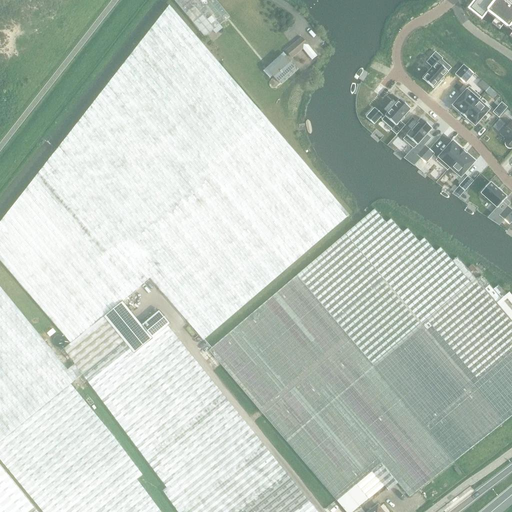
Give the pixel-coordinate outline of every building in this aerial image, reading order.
[(229,17),(215,0),(173,0),(204,37),(229,17)] [(511,0),(474,0),(474,1),(478,4),(475,9),(485,17),(487,14),(508,30),(508,29),(510,30),(511,31),(511,0)] [(169,6),(0,222),(0,261),(70,343),(63,350),(74,364),(81,374),(155,472),(166,488),(161,492),(177,511),(316,511),(285,472),(190,353),(167,326),(134,354),(104,317),(122,302),(149,278),(203,340),(349,215),(169,6)] [(426,35),(417,45),(427,53),(436,43),(426,35)] [(301,37),(285,50),(291,58),(302,49),(304,51),(309,48),(301,37)] [(283,54),(266,69),(280,84),(297,69),(283,54)] [(440,59),(422,79),(433,89),(451,68),(440,59)] [(461,62),(452,72),(458,77),(466,67),(461,62)] [(466,67),(458,77),(463,81),(471,72),(466,67)] [(468,87),(452,105),(460,113),(463,116),(477,100),(478,100),(480,97),(468,87)] [(497,94),(489,87),(485,92),(492,99),(497,94)] [(400,100),(381,120),(391,129),(391,130),(396,135),(405,126),(400,121),(410,109),(400,100)] [(477,100),(463,116),(466,119),(466,118),(474,126),(489,110),(478,100),(477,100)] [(500,101),(491,111),(496,115),(505,106),(500,101)] [(374,108),(366,117),(374,125),(382,115),(374,108)] [(421,119),(403,139),(413,149),(432,128),(421,119)] [(511,122),(501,135),(502,134),(506,138),(504,141),(505,141),(504,142),(505,142),(505,145),(506,147),(507,148),(510,149),(511,148),(511,122)] [(452,142),(435,160),(447,171),(449,168),(464,151),(461,149),(452,142)] [(423,144),(415,154),(421,159),(429,149),(423,144)] [(429,149),(421,159),(426,163),(434,154),(429,149)] [(464,151),(449,168),(460,178),(475,162),(466,154),(464,151)] [(426,164),(420,159),(414,166),(420,171),(426,164)] [(468,177),(460,187),(464,191),(473,181),(468,177)] [(490,183),(481,194),(498,209),(507,198),(490,183)] [(452,194),(458,198),(464,191),(459,186),(452,194)] [(511,210),(507,206),(498,215),(504,220),(511,210)] [(312,472),(335,501),(379,463),(397,484),(409,498),(433,479),(441,472),(511,416),(511,320),(497,303),(507,295),(498,285),(493,289),(482,276),(477,280),(471,273),(467,269),(457,257),(452,261),(440,248),(436,252),(424,238),(419,242),(407,229),(403,233),(391,219),(386,223),(374,210),(209,350),(312,472)] [(472,265),(467,269),(471,273),(475,268),(472,265)] [(0,289),(0,460),(42,511),(160,511),(136,480),(142,475),(70,383),(81,374),(74,364),(66,371),(0,289)] [(511,296),(509,293),(507,295),(497,303),(511,320),(511,296)] [(122,302),(104,317),(134,354),(167,326),(170,324),(159,311),(141,325),(122,302)] [(388,492),(397,484),(379,463),(335,501),(344,511),(353,511),(368,499),(369,500),(384,487),(388,492)] [(39,511),(0,464),(0,511),(39,511)]
